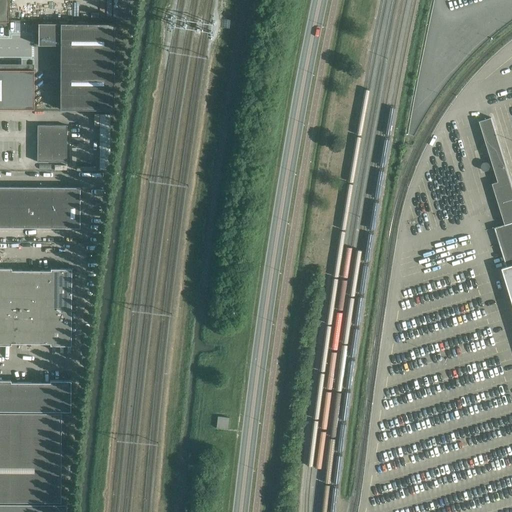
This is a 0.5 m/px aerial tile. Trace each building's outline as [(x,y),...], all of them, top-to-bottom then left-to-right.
[(0,0),(0,21),(8,22),(8,0),(0,0)] [(114,109),(114,23),(38,23),(38,25),(39,25),(39,43),(38,43),(38,45),(51,45),(51,44),(59,44),(59,45),(60,45),(60,49),(61,49),(61,59),(60,59),(60,74),(61,74),(61,84),(60,84),(60,94),(61,94),(61,104),(60,104),(60,109),(114,109)] [(34,70),(0,69),(0,109),(34,109),(34,70)] [(110,114),(100,114),(100,129),(110,130),(110,114)] [(66,162),(67,125),(37,125),(37,162),(66,162)] [(100,134),(99,154),(110,155),(110,134),(100,134)] [(110,170),(110,155),(99,154),(99,170),(110,170)] [(0,206),(9,207),(10,187),(0,186),(0,206)] [(23,207),(24,187),(10,187),(9,207),(23,207)] [(38,207),(38,187),(24,187),(23,207),(38,207)] [(52,207),(52,187),(38,187),(38,207),(52,207)] [(66,207),(66,187),(52,187),(52,207),(66,207)] [(80,208),(80,187),(66,187),(66,207),(80,208)] [(0,227),(9,227),(9,207),(0,206),(0,227)] [(23,227),(23,207),(9,207),(9,227),(23,227)] [(37,228),(38,207),(23,207),(23,227),(37,228)] [(51,228),(52,207),(38,207),(37,228),(51,228)] [(66,228),(66,207),(52,207),(51,228),(66,228)] [(80,228),(80,208),(66,207),(66,228),(80,228)] [(511,222),(494,228),(506,267),(502,268),(511,299),(511,222)] [(0,305),(11,305),(11,270),(11,268),(0,267),(0,305)] [(51,306),(51,268),(50,268),(50,270),(31,270),(31,306),(51,306)] [(71,306),(71,268),(51,268),(51,306),(71,306)] [(31,306),(31,270),(11,270),(11,305),(31,306)] [(0,344),(11,345),(11,343),(11,305),(0,305),(0,344)] [(31,343),(31,306),(11,305),(11,343),(31,343)] [(51,345),(51,306),(31,306),(31,343),(50,343),(50,345),(51,345)] [(71,345),(71,306),(51,306),(51,345),(71,345)] [(0,410),(10,411),(10,380),(0,380),(0,410)] [(40,411),(40,382),(11,382),(11,380),(10,380),(10,411),(40,411)] [(70,411),(70,380),(50,380),(50,382),(40,382),(40,411),(70,411)] [(0,501),(61,502),(61,413),(0,412),(0,501)] [(228,429),(229,418),(218,416),(216,427),(228,429)]
